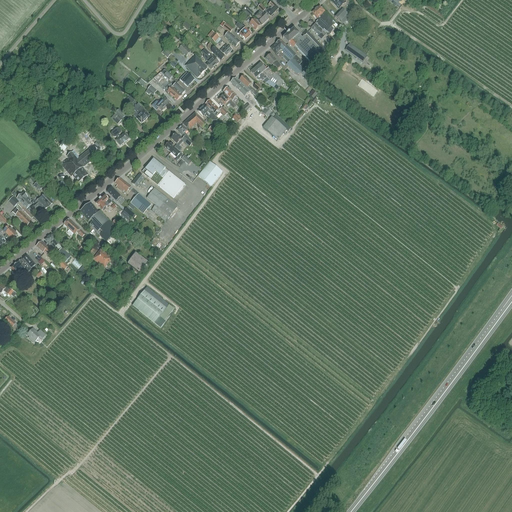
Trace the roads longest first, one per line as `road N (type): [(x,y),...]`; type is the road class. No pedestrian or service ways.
road 1 (tertiary): [(0,271),(296,19)]
road 2 (trunk): [(348,511),(504,311)]
road 3 (unclassified): [(178,106),(284,7)]
